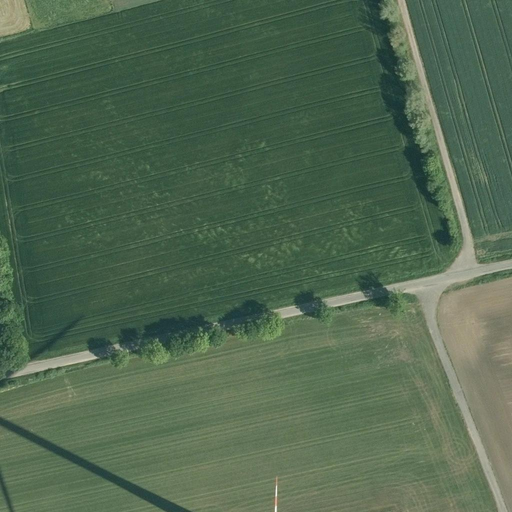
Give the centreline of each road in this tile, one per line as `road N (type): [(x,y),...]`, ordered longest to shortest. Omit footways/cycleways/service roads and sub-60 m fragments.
road 1 (unclassified): [(0,375),(511,264)]
road 2 (track): [(413,0),(486,270)]
road 3 (track): [(503,511),(415,285)]
